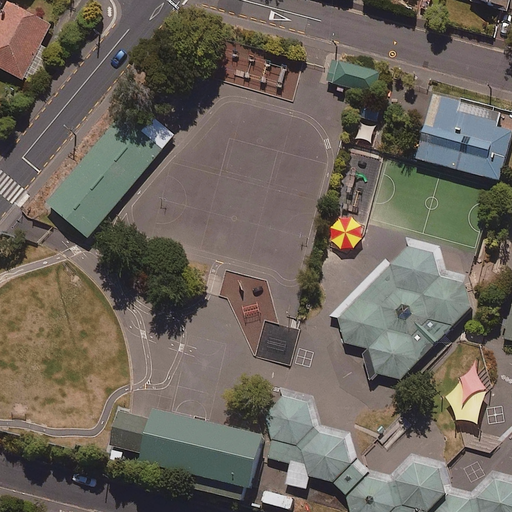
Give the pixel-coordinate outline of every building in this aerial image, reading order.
[(55,22),(13,0),(7,0),(0,14),(0,65),(24,78),(55,22)] [(382,69),(335,54),(327,79),(374,94),(382,69)] [(511,156),(511,114),(437,96),(420,161),(505,183),(511,156)] [(177,136),(137,103),(51,205),(91,239),(177,136)] [(387,258),(332,314),(342,318),(350,342),(368,346),(379,371),(403,376),(473,303),(466,273),(447,265),(442,246),(409,236),(410,244),(392,263),(387,258)] [(315,394),(279,388),(265,416),(274,438),(298,443),(311,475),(336,479),(348,494),(353,511),(511,511),(511,472),(494,469),(474,491),(453,487),(448,460),(414,452),(392,474),(371,469),(358,457),(351,430),(323,425),(315,394)] [(270,440),(158,412),(156,421),(130,414),(122,413),(113,448),(149,457),(147,465),(257,492),(270,440)] [(292,494),(266,488),(263,501),(289,508),(292,494)]
